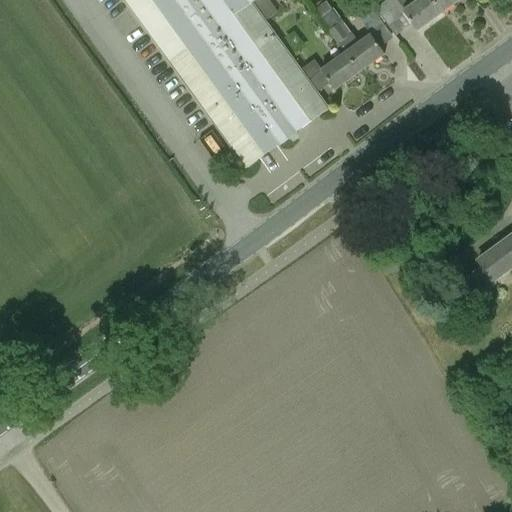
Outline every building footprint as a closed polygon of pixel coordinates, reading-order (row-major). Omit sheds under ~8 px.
[(123,0),(169,63),(170,62),(249,4),(250,5),(256,0),(123,0)] [(267,0),(256,0),(250,5),(263,23),(277,13),(267,0)] [(405,0),(389,0),(400,15),(403,13),(417,32),(442,14),(431,0),(420,0),(410,7),(405,0)] [(431,0),(442,14),(460,0),(431,0)] [(249,4),(170,62),(246,167),(326,110),(315,95),(306,83),(263,23),(250,5),(249,4)] [(332,10),(320,18),(329,31),(346,54),(359,73),(384,55),(379,48),(371,36),(359,44),(343,22),(333,8),(332,10)] [(321,72),(306,83),(315,95),(330,85),(335,91),(359,73),(346,54),(321,72)] [(229,150),(223,155),(227,161),(233,157),(229,150)] [(484,269),(463,285),(473,298),(492,284),(491,283),(511,267),(511,237),(479,263),(484,269)]
